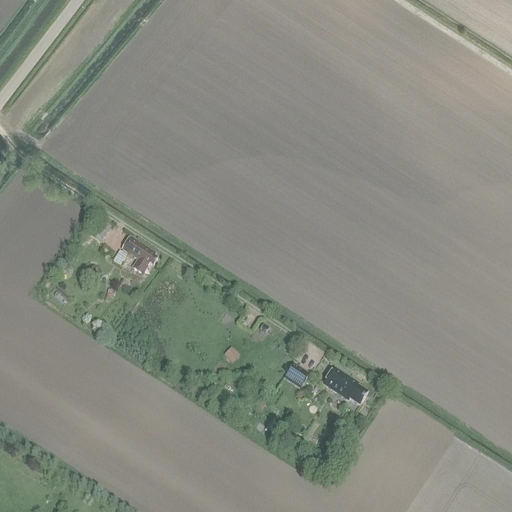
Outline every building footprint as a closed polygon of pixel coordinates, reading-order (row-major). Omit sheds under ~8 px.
[(111,227),(101,221),(90,239),(101,245),(111,227)] [(156,256),(136,242),(130,238),(121,252),(136,262),(131,270),(137,274),(143,267),(147,270),(149,267),(152,269),(158,261),(154,259),(156,256)] [(263,326),(260,332),(266,335),(269,330),(263,326)] [(240,357),(231,349),(224,357),(233,365),(240,357)] [(295,366),(284,380),(300,391),(310,377),(295,366)] [(360,408),(368,394),(358,388),(359,386),(334,369),(323,386),(348,403),(350,401),(360,408)]
